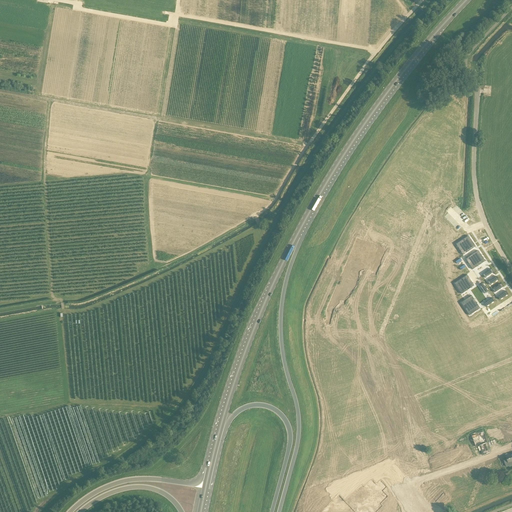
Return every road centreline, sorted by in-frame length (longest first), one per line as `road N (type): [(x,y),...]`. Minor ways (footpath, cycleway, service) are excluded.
road 1 (track): [(57,0),(374,54)]
road 2 (primary): [(278,511),(298,430),(280,317),(300,229)]
road 3 (primary): [(300,229),(382,98),(469,0)]
road 4 (primary): [(217,438),(264,302),(300,229)]
road 5 (track): [(256,218),(368,60)]
road 6 (primary): [(217,438),(247,406),(282,414),(289,440),(271,511)]
road 7 (residential): [(403,464),(446,504),(494,485),(478,424)]
road 8 (unclassified): [(485,223),(474,186),(470,66)]
road 9 (primary): [(209,466),(190,483),(116,483),(69,511)]
